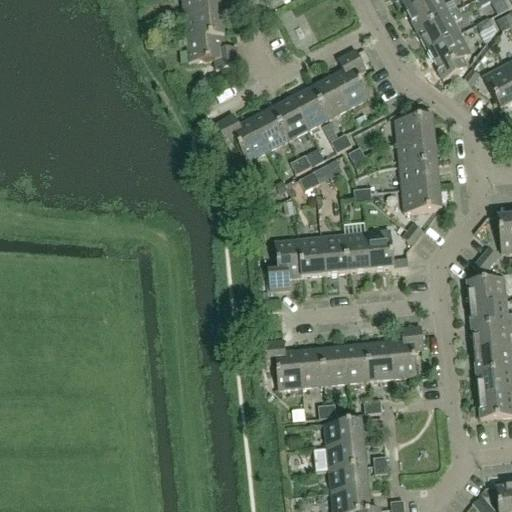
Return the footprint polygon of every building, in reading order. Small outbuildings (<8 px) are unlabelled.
[(221,17),(219,0),(181,0),(184,20),(221,17)] [(342,8),(337,11),(330,0),(306,0),(275,19),(298,58),(352,25),(342,8)] [(432,0),(397,0),(405,14),(432,0)] [(449,17),(439,0),(432,0),(405,14),(416,35),(449,17)] [(487,0),(480,0),(477,2),(481,10),(490,5),(487,0)] [(459,37),(454,26),(461,22),(456,13),(449,17),(416,35),(426,55),(459,37)] [(223,39),(221,17),(184,20),(186,43),(223,39)] [(509,32),(503,21),(496,25),(502,36),(509,32)] [(495,37),(488,22),(476,28),(486,46),(495,37)] [(247,37),(246,28),(234,29),(235,38),(247,37)] [(462,63),(470,58),(459,37),(426,55),(442,85),(467,72),(462,63)] [(225,53),(223,39),(186,43),(188,66),(214,64),(215,73),(238,71),(236,51),(225,53)] [(369,102),(357,79),(365,74),(355,54),(337,63),(342,73),(331,80),(348,113),(369,102)] [(511,65),(503,70),(511,86),(511,65)] [(511,107),(511,86),(503,70),(483,81),(500,114),(511,107)] [(471,90),(478,80),(472,74),(464,84),(471,90)] [(219,76),(210,77),(211,88),(220,87),(219,76)] [(348,113),(331,80),(311,90),(328,123),(348,113)] [(328,123),(311,90),(290,101),(308,134),(328,123)] [(308,134),(290,101),(270,112),(288,145),(308,134)] [(288,145),(270,112),(250,122),(267,156),(288,145)] [(250,122),(238,129),(233,119),(215,128),(217,131),(226,148),(234,144),(247,166),(267,156),(250,122)] [(434,144),(431,121),(394,125),(397,148),(434,144)] [(351,149),(345,138),(338,142),(344,153),(351,149)] [(344,153),(338,142),(330,146),(336,157),(344,153)] [(436,167),(434,144),(397,148),(399,171),(436,167)] [(352,165),(363,159),(359,152),(348,158),(352,165)] [(367,167),(363,159),(352,165),(356,173),(367,167)] [(311,171),(305,160),(297,163),(303,175),(311,171)] [(303,175),(297,163),(290,167),(296,179),(303,175)] [(438,190),(436,167),(399,171),(401,194),(438,190)] [(320,187),(314,176),(306,180),(312,191),(320,187)] [(305,195),(312,191),(306,180),(299,184),(305,195)] [(282,184),(274,188),(280,198),(288,194),(282,184)] [(441,213),(438,190),(401,194),(403,217),(441,213)] [(371,205),(370,192),(361,193),(363,206),(371,205)] [(363,206),(361,193),(353,194),(354,207),(363,206)] [(292,206),(283,208),(285,221),(294,219),(292,206)] [(511,256),(511,219),(497,221),(501,258),(511,256)] [(423,237),(413,228),(407,235),(417,243),(423,237)] [(393,272),(389,235),(366,237),(370,274),(393,272)] [(417,243),(407,235),(402,242),(412,250),(417,243)] [(370,274),(366,237),(343,239),(347,277),(370,274)] [(347,277),(343,239),(321,242),(324,279),(347,277)] [(324,279),(321,242),(298,244),(302,281),(324,279)] [(288,282),(302,281),(298,244),(274,246),(277,272),(267,273),(269,293),(270,296),(278,295),(289,294),(288,282)] [(488,252),(483,259),(477,265),(487,273),(498,260),(488,252)] [(482,280),(487,273),(477,265),(472,272),(482,280)] [(506,305),(503,282),(466,285),(468,309),(506,305)] [(511,318),(507,319),(506,305),(468,309),(471,332),(511,327),(511,318)] [(510,351),(509,339),(511,339),(511,327),(471,332),(473,354),(510,351)] [(416,380),(413,355),(423,354),(420,331),(401,333),(402,344),(389,346),(392,383),(416,380)] [(301,392),(298,355),(284,356),(283,345),(263,347),(266,369),(275,368),(278,394),(301,392)] [(392,383),(389,346),(366,348),(370,385),(392,383)] [(370,385),(366,348),(343,350),(347,387),(370,385)] [(347,387),(343,350),(320,352),(324,390),(347,387)] [(511,364),(510,351),(473,354),(475,377),(511,373),(511,364)] [(324,390),(320,352),(298,355),(301,392),(324,390)] [(511,396),(511,373),(475,377),(477,400),(511,396)] [(418,385),(409,385),(411,401),(419,401),(418,385)] [(511,419),(511,396),(477,400),(480,423),(511,419)] [(381,417),(380,404),(371,405),(373,418),(381,417)] [(373,418),(371,405),(363,406),(364,418),(373,418)] [(336,421),(334,409),(326,410),(327,422),(336,421)] [(327,422),(326,410),(318,410),(319,423),(327,422)] [(303,412),(291,414),(292,426),(304,425),(303,412)] [(383,432),(382,423),(369,424),(370,433),(383,432)] [(363,448),(361,425),(324,429),(326,452),(363,448)] [(365,471),(363,448),(326,452),(328,474),(365,471)] [(386,469),(385,461),(373,462),(374,471),(386,469)] [(387,478),(386,469),(374,471),(374,479),(387,478)] [(368,493),(365,471),(328,474),(330,497),(368,493)] [(402,493),(436,489),(435,479),(401,483),(402,493)] [(511,511),(511,489),(496,491),(497,511),(511,511)] [(369,511),(368,494),(368,493),(330,497),(331,511),(369,511)] [(491,511),(482,500),(472,508),(475,511),(491,511)]
